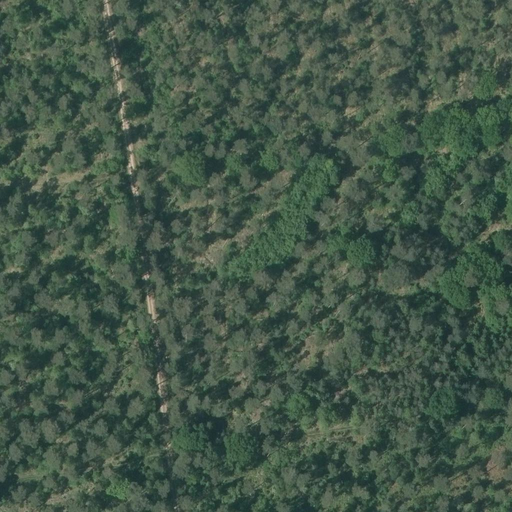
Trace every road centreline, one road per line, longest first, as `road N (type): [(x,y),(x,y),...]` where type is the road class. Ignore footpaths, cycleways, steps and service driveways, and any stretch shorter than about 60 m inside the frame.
road 1 (track): [(127,176),(511,118)]
road 2 (track): [(127,176),(167,464)]
road 3 (track): [(101,0),(127,176)]
road 4 (track): [(0,184),(127,176)]
